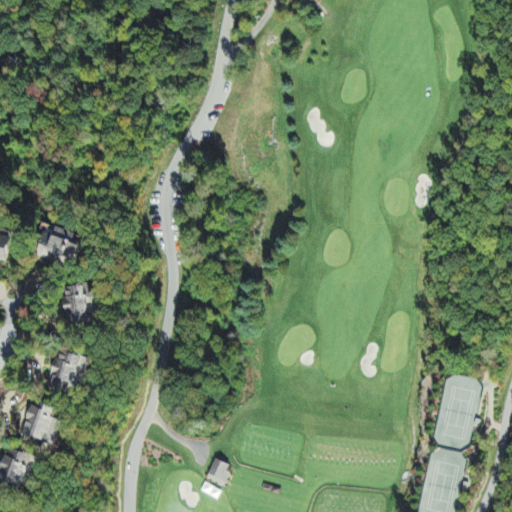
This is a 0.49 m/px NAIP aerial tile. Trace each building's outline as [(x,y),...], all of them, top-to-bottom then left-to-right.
[(86,239),(47,225),(37,254),(75,268),(86,239)] [(0,263),(8,264),(11,231),(0,230),(0,263)] [(88,359),(58,352),(50,388),(80,395),(88,359)] [(64,423),(54,419),(57,409),(34,402),(23,438),(56,448),(64,423)] [(0,483),(25,492),(37,458),(9,448),(0,474),(0,483)] [(209,481),(226,488),(235,468),(218,460),(209,481)]
